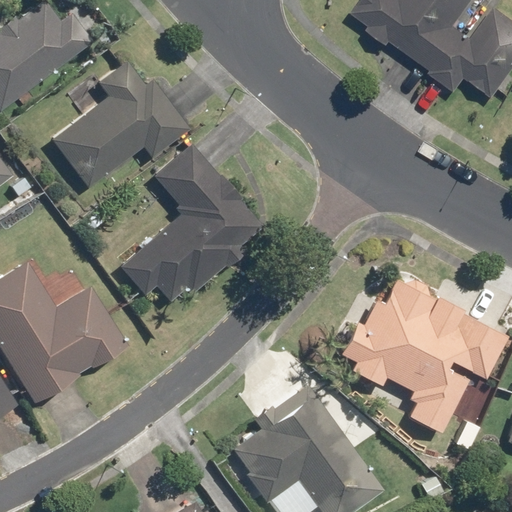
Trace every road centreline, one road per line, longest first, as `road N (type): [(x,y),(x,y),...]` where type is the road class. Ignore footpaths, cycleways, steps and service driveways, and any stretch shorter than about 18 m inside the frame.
road 1 (residential): [(0,495),(180,383),(241,325),(381,156)]
road 2 (residential): [(381,156),(216,5)]
road 3 (residential): [(511,230),(381,156)]
